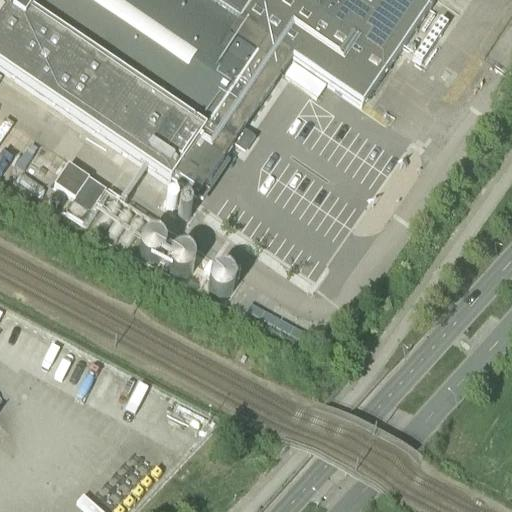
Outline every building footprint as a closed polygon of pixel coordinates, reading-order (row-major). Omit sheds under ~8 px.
[(360,112),(436,0),(0,0),(0,74),(168,190),(173,183),(198,200),(233,149),(238,153),(248,138),(243,135),(291,64),(360,112)] [(90,184),(69,170),(56,191),(76,204),(90,184)] [(85,229),(107,195),(90,184),(76,204),(68,218),(85,229)] [(145,250),(142,270),(165,273),(167,252),(145,250)] [(185,294),(202,277),(185,260),(168,277),(185,294)]
